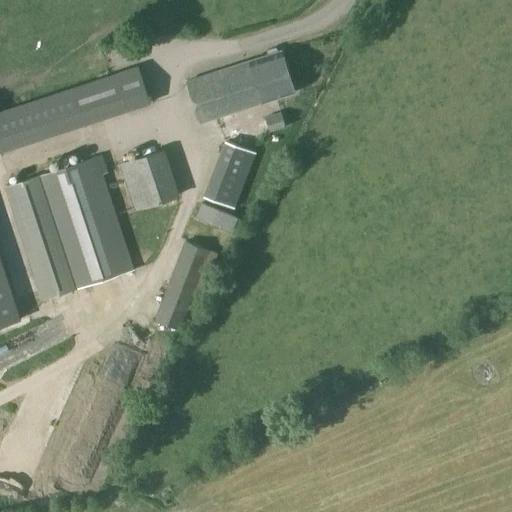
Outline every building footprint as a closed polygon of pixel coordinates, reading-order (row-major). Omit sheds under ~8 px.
[(249,61),(185,81),(199,123),(295,92),(282,50),(280,51),(275,47),(267,49),(266,55),(248,60),(249,61)] [(150,102),(138,66),(71,88),(83,124),(150,102)] [(264,116),(270,132),(286,127),(280,111),(264,116)] [(254,151),(226,140),(204,196),(233,207),(254,151)] [(177,195),(162,149),(121,163),(136,208),(177,195)] [(4,186),(41,298),(133,268),(102,176),(108,174),(108,172),(102,154),(4,186)] [(186,241),(156,319),(178,328),(191,295),(199,297),(217,253),(186,241)] [(0,324),(19,318),(0,259),(0,324)]
